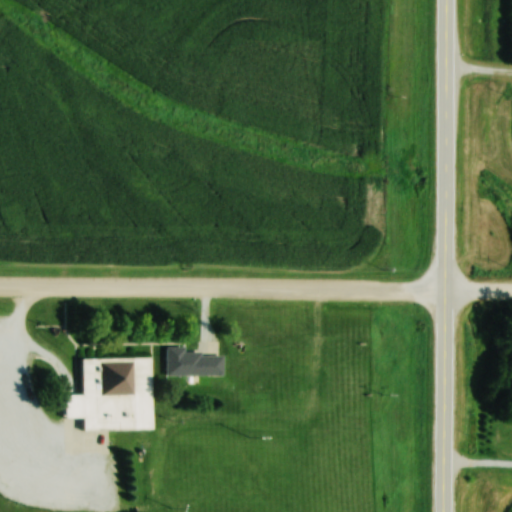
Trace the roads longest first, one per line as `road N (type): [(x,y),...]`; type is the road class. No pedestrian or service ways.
road 1 (residential): [(0,285),(511,289)]
road 2 (secondary): [(445,0),(443,511)]
